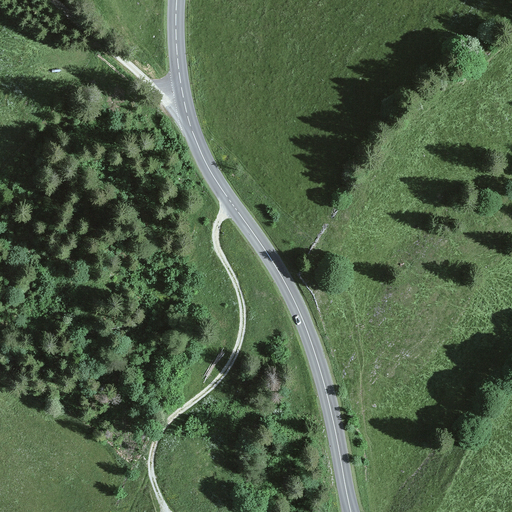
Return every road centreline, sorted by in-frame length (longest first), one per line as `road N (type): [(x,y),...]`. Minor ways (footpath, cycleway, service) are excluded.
road 1 (secondary): [(185,108),(210,170),(302,319),(351,511)]
road 2 (track): [(167,511),(151,470),(162,430),(218,378),(237,348),(244,316),(215,241),(221,215),(235,209)]
road 3 (unclassified): [(52,0),(185,108)]
